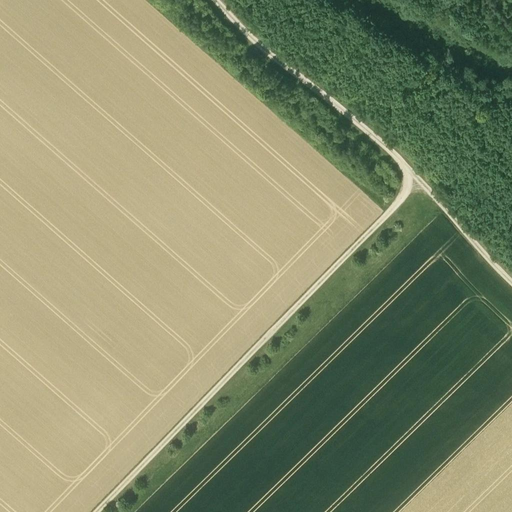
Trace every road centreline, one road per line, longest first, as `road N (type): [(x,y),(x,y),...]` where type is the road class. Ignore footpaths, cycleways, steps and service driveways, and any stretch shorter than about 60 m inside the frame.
road 1 (track): [(98,511),(383,219),(412,176)]
road 2 (track): [(214,0),(262,50),(395,157),(511,281)]
